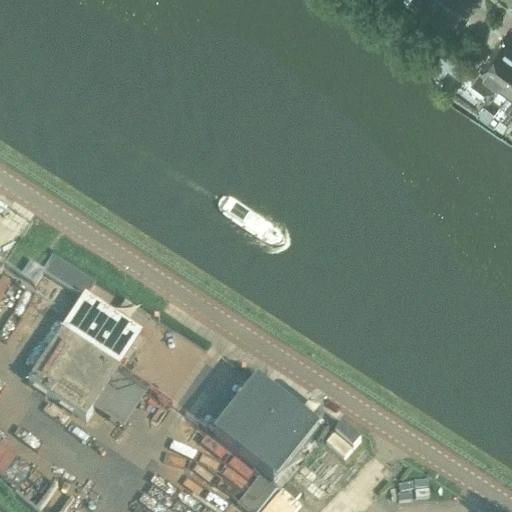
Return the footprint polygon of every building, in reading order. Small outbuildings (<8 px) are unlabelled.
[(511,63),(511,50),(500,42),(471,82),(484,91),(493,89),(494,90),(498,84),(497,84),(511,63)] [(494,113),(500,118),(511,101),(511,63),(497,84),(498,84),(509,92),(494,113)] [(511,101),(500,118),(508,124),(511,117),(511,101)] [(0,229),(0,259),(14,239),(0,229)] [(55,261),(44,278),(82,302),(94,284),(55,261)] [(44,273),(35,267),(29,264),(19,280),(33,289),(44,273)] [(119,324),(97,309),(85,301),(28,386),(85,425),(142,340),(127,329),(130,325),(122,319),(119,324)] [(318,432),(260,386),(192,473),(240,511),(261,511),(275,494),(261,482),(262,481),(273,490),(318,432)]
